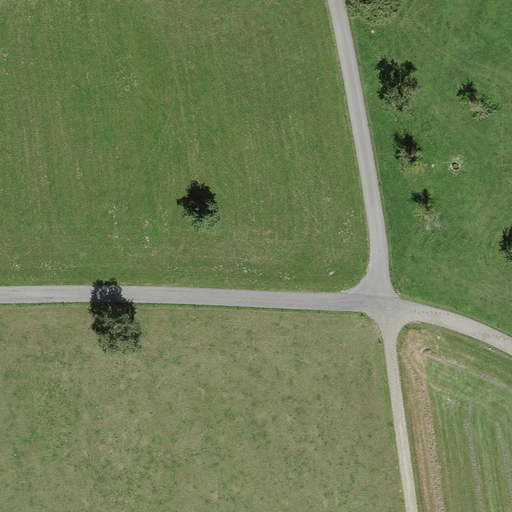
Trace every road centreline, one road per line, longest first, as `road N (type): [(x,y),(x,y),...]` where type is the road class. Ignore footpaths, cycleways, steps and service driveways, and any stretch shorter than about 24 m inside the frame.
road 1 (residential): [(385,301),(0,289)]
road 2 (residential): [(332,0),(385,301)]
road 3 (track): [(385,301),(410,511)]
road 4 (residential): [(511,348),(385,301)]
